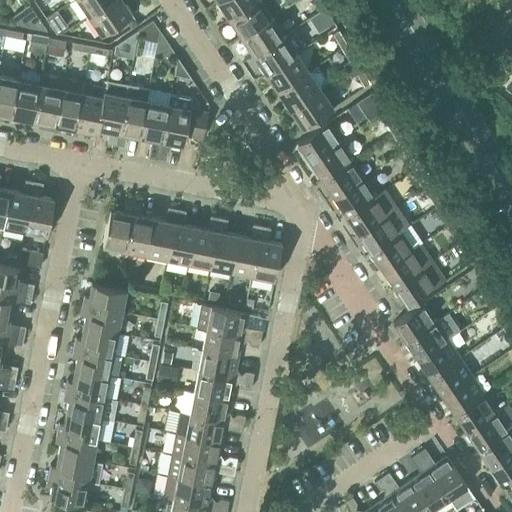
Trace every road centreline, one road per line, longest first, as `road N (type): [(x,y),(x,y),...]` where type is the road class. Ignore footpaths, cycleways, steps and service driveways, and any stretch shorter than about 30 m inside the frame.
road 1 (residential): [(9,511),(79,161)]
road 2 (residential): [(248,511),(307,211)]
road 3 (residential): [(307,211),(168,0)]
road 4 (residential): [(432,421),(307,211)]
road 5 (residential): [(307,211),(79,161)]
road 6 (tertiary): [(511,194),(396,0)]
road 7 (residential): [(302,511),(432,421)]
